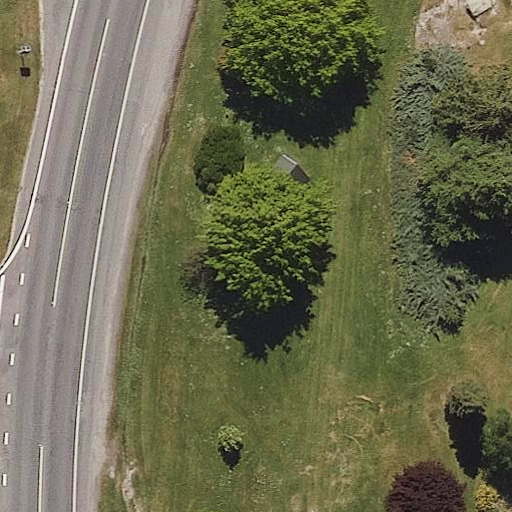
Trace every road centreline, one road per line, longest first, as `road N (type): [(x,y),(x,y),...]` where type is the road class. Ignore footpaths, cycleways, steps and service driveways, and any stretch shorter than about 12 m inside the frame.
road 1 (primary): [(111,0),(71,183),(45,374)]
road 2 (primary): [(45,374),(38,511)]
